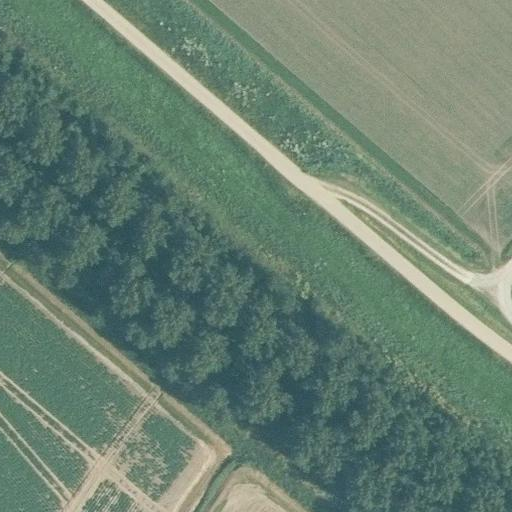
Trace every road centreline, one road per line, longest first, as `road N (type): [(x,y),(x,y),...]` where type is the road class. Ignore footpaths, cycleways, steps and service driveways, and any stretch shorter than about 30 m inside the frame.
road 1 (unclassified): [(301,183),(86,0)]
road 2 (unclassified): [(511,361),(301,183)]
road 3 (unclassified): [(301,183),(350,201),(493,293)]
